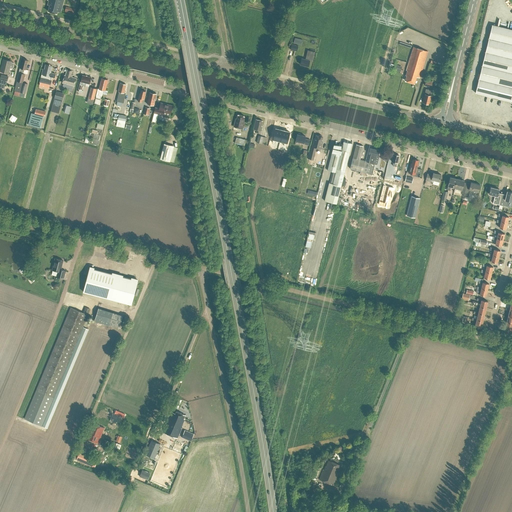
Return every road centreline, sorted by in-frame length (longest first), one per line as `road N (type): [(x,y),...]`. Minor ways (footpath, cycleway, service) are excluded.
road 1 (secondary): [(511,171),(0,41)]
road 2 (trunk): [(273,511),(180,0)]
road 3 (unclassified): [(488,339),(199,267)]
road 4 (unclassified): [(247,511),(199,267)]
road 5 (unclassified): [(442,122),(220,67)]
road 6 (unclassified): [(220,67),(0,11)]
road 7 (unclassified): [(199,267),(0,216)]
road 8 (track): [(81,236),(119,71)]
road 9 (track): [(511,360),(450,511)]
road 10 (tertiary): [(442,122),(473,0)]
road 11 (track): [(209,312),(159,425)]
